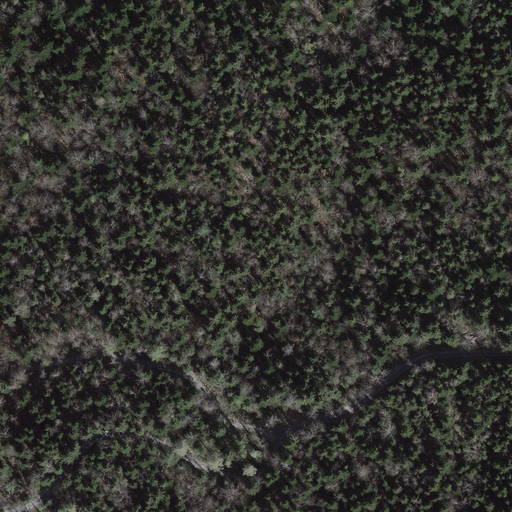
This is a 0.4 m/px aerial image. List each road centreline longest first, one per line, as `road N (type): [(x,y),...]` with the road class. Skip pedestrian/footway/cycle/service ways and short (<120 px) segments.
road 1 (track): [(275,433),(259,467),(238,474),(205,468),(139,434),(101,433),(70,453),(34,505),(20,511)]
road 2 (track): [(0,372),(91,355),(171,369),(194,380),(225,418),(275,433)]
road 3 (track): [(275,433),(332,417),(433,355),(511,351)]
